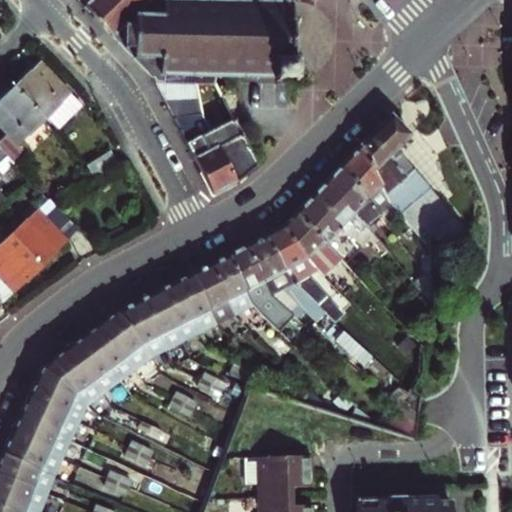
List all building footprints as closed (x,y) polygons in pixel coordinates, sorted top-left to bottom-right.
[(92,0),(85,7),(97,20),(112,35),(122,26),(139,9),(147,0),(92,0)] [(154,82),(162,82),(162,76),(177,76),(177,77),(181,77),(181,76),(195,76),(195,78),(200,78),(200,76),(209,77),(210,79),(212,79),(212,77),(217,77),(217,79),(221,79),(221,77),(232,78),(232,80),(235,80),(235,78),(251,78),(251,81),(255,81),(255,78),(270,79),(270,81),(275,82),(275,79),(287,79),(287,82),(294,82),(294,80),(298,80),(298,76),(295,76),(296,62),(299,62),(299,58),(296,58),(296,44),(296,23),(300,23),(301,19),(293,18),(293,6),(295,6),(295,2),(292,2),(291,0),(289,0),(290,2),(276,1),(276,0),(273,0),(273,1),(256,0),(252,0),(245,0),(147,0),(139,9),(122,26),(112,35),(151,76),(154,82)] [(43,120),(52,129),(78,105),(39,62),(33,68),(28,73),(27,72),(11,87),(43,120)] [(181,82),(162,82),(154,82),(163,101),(195,102),(186,83),(181,82)] [(0,97),(0,126),(7,133),(0,139),(0,150),(11,162),(14,165),(27,153),(16,143),(27,132),(29,133),(43,120),(11,87),(0,97)] [(172,117),(181,117),(203,118),(200,112),(195,102),(163,101),(172,117)] [(360,146),(390,201),(429,244),(436,242),(473,230),(395,150),(409,136),(389,116),(365,141),(360,146)] [(217,192),(236,181),(219,148),(201,157),(181,117),(172,117),(211,195),(217,192)] [(201,157),(219,148),(210,131),(203,118),(181,117),(201,157)] [(210,131),(219,148),(236,181),(247,173),(256,166),(232,120),(210,131)] [(350,156),(341,166),(380,212),(390,201),(360,146),(350,156)] [(98,176),(120,162),(111,149),(88,164),(98,176)] [(0,171),(1,172),(11,162),(0,150),(0,202),(5,198),(0,193),(0,171)] [(380,212),(341,166),(331,176),(322,185),(364,230),(380,212)] [(316,191),(308,200),(350,245),(364,230),(322,185),(316,191)] [(53,205),(47,199),(21,224),(19,222),(7,234),(39,268),(55,253),(53,252),(62,243),(76,229),(53,205)] [(336,260),(350,245),(308,200),(303,205),(294,214),(336,260)] [(336,260),(294,214),(288,221),(281,228),(316,275),(336,260)] [(290,286),(310,305),(332,325),(339,317),(303,282),(316,275),(281,228),(274,231),(264,237),(290,286)] [(25,282),(39,268),(7,234),(0,241),(0,302),(0,303),(17,287),(23,281),(25,282)] [(255,241),(246,246),(270,298),(284,291),(288,294),(286,297),(304,313),(310,305),(290,286),(264,237),(255,241)] [(270,298),(246,246),(236,251),(228,255),(253,307),(280,332),(294,318),(270,298)] [(253,307),(228,255),(218,259),(210,264),(237,315),(253,307)] [(237,315),(210,264),(201,268),(191,273),(217,325),(237,315)] [(181,278),(171,283),(199,335),(217,325),(191,273),(181,278)] [(162,288),(153,292),(183,343),(199,335),(171,283),(162,288)] [(132,303),(167,350),(183,343),(153,292),(143,297),(132,303)] [(124,307),(115,311),(149,360),(167,350),(132,303),(124,307)] [(106,318),(98,323),(136,369),(149,360),(115,311),(114,312),(106,318)] [(136,369),(98,323),(92,328),(82,335),(120,382),(136,369)] [(66,347),(103,394),(120,382),(82,335),(75,340),(66,347)] [(51,358),(93,412),(97,409),(92,402),(103,394),(66,347),(59,352),(51,358)] [(81,416),(83,417),(85,414),(89,416),(93,412),(51,358),(43,364),(39,367),(34,379),(73,401),(71,407),(81,412),(81,416)] [(73,401),(34,379),(29,388),(26,395),(80,421),(83,417),(81,416),(81,412),(71,407),(73,401)] [(396,406),(399,408),(415,421),(417,403),(407,394),(406,393),(396,406)] [(21,406),(17,415),(74,437),(80,421),(26,395),(21,406)] [(415,421),(399,408),(385,428),(413,435),(415,421)] [(14,423),(9,433),(66,456),(74,437),(17,415),(14,423)] [(5,442),(0,453),(59,476),(66,456),(9,433),(5,442)] [(0,475),(51,495),(59,476),(0,453),(0,475)] [(312,511),(312,504),(298,504),(292,505),(292,496),(292,486),(299,486),(312,485),(311,455),(258,458),(259,497),(259,511),(312,511)] [(118,464),(114,475),(132,482),(137,471),(118,464)] [(44,511),(51,495),(0,475),(0,497),(39,511),(44,511)] [(132,482),(114,475),(111,482),(130,489),(132,482)] [(449,511),(450,510),(449,510),(435,510),(434,500),(434,497),(404,499),(404,496),(387,497),(387,499),(355,501),(355,511),(449,511)] [(39,511),(0,497),(0,511),(39,511)] [(448,499),(434,500),(435,510),(449,510),(448,499)] [(103,502),(99,511),(120,511),(122,509),(103,502)]
